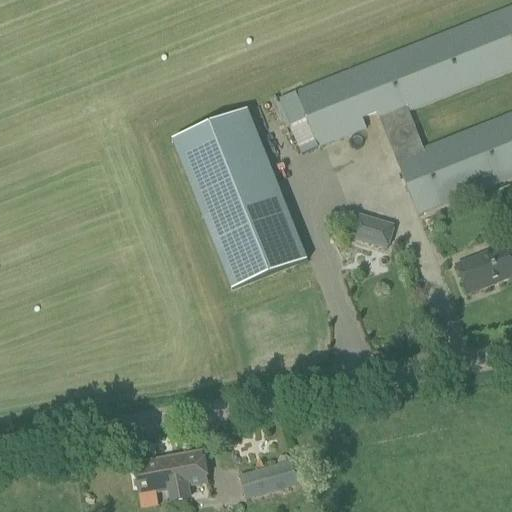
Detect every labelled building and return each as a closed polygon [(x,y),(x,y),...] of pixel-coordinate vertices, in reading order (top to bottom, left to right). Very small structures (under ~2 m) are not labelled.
[(511,7),(361,68),(361,67),(279,101),(301,156),(324,148),(366,131),(363,121),(380,114),(381,118),(398,160),(420,216),(511,179),(511,7)] [(303,263),(244,114),(179,142),(235,290),(303,263)] [(369,246),(376,223),(354,216),(347,240),(369,246)] [(376,223),(369,246),(385,251),(392,228),(376,223)] [(511,279),(511,252),(510,248),(496,253),(457,269),(468,297),(511,279)] [(133,467),(137,487),(138,498),(174,491),(176,504),(190,502),(188,488),(208,485),(202,455),(133,467)] [(240,477),(245,497),(246,502),(295,487),(294,482),(288,463),(240,477)]
